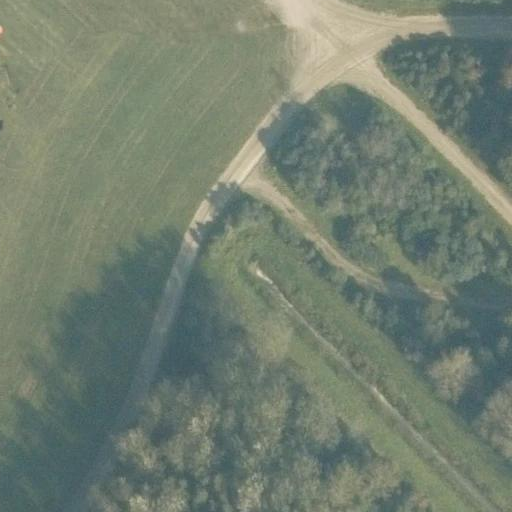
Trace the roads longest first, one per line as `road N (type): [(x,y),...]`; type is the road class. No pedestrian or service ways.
road 1 (track): [(60,511),(219,178),(329,57),(391,15),(511,24)]
road 2 (unknown): [(219,178),(345,273),(393,292),(511,302)]
road 3 (track): [(511,221),(293,0)]
